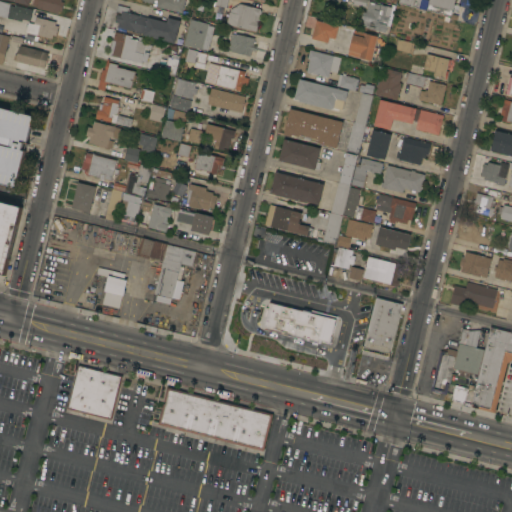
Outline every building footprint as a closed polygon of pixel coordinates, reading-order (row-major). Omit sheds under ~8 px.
[(61,0),(61,1),(63,2),(61,11),(58,10),(57,13),(37,8),(37,6),(31,5),(32,0),(61,0)] [(184,0),(181,13),(156,6),(157,0),(184,0)] [(261,11),(260,14),(259,15),(261,15),(260,22),(258,22),(256,31),(226,24),(228,13),(223,11),(224,7),(213,4),(214,0),(240,0),(240,4),(259,8),(261,11)] [(454,0),(450,16),(426,10),(428,0),(419,0),(418,8),(398,3),(398,0),(454,0)] [(392,7),(385,33),(361,26),(368,1),(392,7)] [(174,43),(142,35),(143,33),(118,27),(118,30),(116,30),(118,23),(114,22),(116,14),(120,15),(121,12),(116,11),(117,4),(129,7),(128,12),(166,22),(167,17),(180,20),(174,43)] [(18,5),(32,9),(29,21),(19,18),(18,20),(4,16),(7,5),(14,6),(18,5)] [(56,22),(55,24),(58,25),(55,37),(52,36),(52,38),(25,32),(28,22),(33,24),(35,16),(56,22)] [(190,19),(214,25),(209,43),(226,48),(224,56),(207,52),(207,51),(183,45),(190,19)] [(338,25),(335,38),(329,37),(328,42),(312,38),(316,20),(338,25)] [(371,60),(347,54),(353,30),(377,36),(371,60)] [(132,36),(131,38),(137,40),(138,36),(143,38),(142,41),(147,42),(144,51),(148,52),(146,62),(141,60),(141,63),(108,54),(112,40),(115,31),(132,36)] [(2,64),(0,63),(0,33),(9,36),(2,64)] [(235,34),(235,33),(254,38),(252,44),(256,45),(255,50),(252,49),(250,56),(231,51),(231,49),(227,48),(231,33),(235,34)] [(415,43),(412,53),(394,49),(397,38),(415,43)] [(48,52),(44,68),(16,61),(16,60),(13,60),(15,54),(17,55),(20,45),(48,52)] [(167,56),(171,57),(171,54),(170,54),(172,48),(176,49),(175,54),(179,55),(174,75),(163,72),(167,56)] [(206,53),(204,64),(205,64),(204,69),(194,66),(195,63),(184,60),(187,48),(206,53)] [(340,57),(337,72),(329,70),(326,83),(308,79),(309,73),(306,72),(309,59),(307,59),(309,49),(340,57)] [(451,60),(449,65),(447,65),(446,70),(448,71),(446,79),(433,76),(434,72),(423,69),(426,54),(451,60)] [(106,82),(104,90),(97,88),(102,69),(104,70),(107,59),(109,59),(109,62),(117,64),(117,66),(135,71),(134,74),(136,75),(135,80),(132,79),(130,88),(106,82)] [(245,71),(244,76),(248,78),(246,85),(242,84),(240,91),(204,82),(209,62),(245,71)] [(401,72),(399,82),(401,83),(396,100),(374,95),(381,67),(401,72)] [(435,79),(434,82),(445,84),(441,105),(418,99),(420,90),(421,90),(422,87),(405,83),(406,77),(402,76),(403,71),(435,79)] [(342,75),(342,73),(345,74),(345,75),(358,78),(355,90),(336,86),(339,74),(342,75)] [(503,95),(511,96),(511,78),(506,77),(503,95)] [(195,82),(194,87),(197,88),(195,94),(193,94),(191,99),(174,94),(178,78),(195,82)] [(348,91),(345,101),(344,101),(342,110),(333,107),(333,108),(331,108),(331,110),(298,101),(299,100),(294,98),(299,79),(348,91)] [(154,91),(151,102),(139,98),(142,88),(154,91)] [(245,96),(241,112),(207,104),(211,88),(245,96)] [(345,150),(352,122),(354,122),(361,92),(372,95),(357,153),(345,150)] [(191,100),(188,111),(169,106),(172,95),(191,100)] [(95,118),(98,103),(102,104),(104,96),(118,100),(117,106),(119,107),(117,115),(132,118),(130,127),(95,118)] [(443,115),(438,134),(415,129),(417,121),(413,120),(412,123),(393,119),(390,129),(373,125),(380,99),(443,115)] [(511,101),(511,121),(510,121),(509,123),(499,120),(501,112),(498,112),(500,106),(502,107),(504,99),(511,101)] [(152,104),(165,107),(161,122),(148,118),(152,104)] [(0,107),(33,116),(26,143),(23,142),(21,150),(25,151),(15,188),(0,184),(0,107)] [(167,116),(169,108),(186,112),(183,121),(167,116)] [(343,121),(336,148),(317,143),(318,139),(300,135),(299,136),(292,134),(291,136),(283,134),(290,108),(343,121)] [(175,122),(175,125),(183,127),(180,141),(161,136),(165,119),(175,122)] [(123,129),(120,140),(109,137),(108,139),(113,141),(111,148),(109,147),(108,150),(98,147),(98,145),(88,142),(90,136),(85,135),(88,127),(92,128),(94,121),(123,129)] [(235,130),(233,138),(230,138),(228,148),(223,147),(223,150),(213,148),(215,140),(203,138),(207,123),(235,130)] [(202,131),(199,144),(187,140),(190,128),(202,131)] [(372,129),(391,134),(384,160),(366,155),(372,129)] [(511,154),(508,153),(508,152),(499,150),(498,151),(489,149),(490,145),(492,145),(495,134),(493,134),(494,130),(503,132),(502,134),(511,136),(511,154)] [(157,137),(153,153),(141,150),(142,145),(138,144),(141,133),(157,137)] [(419,165),(398,159),(398,158),(395,157),(397,152),(399,153),(404,136),(430,143),(427,157),(421,157),(419,165)] [(320,148),(317,161),(320,162),(318,169),(315,168),(314,169),(278,160),(283,139),(320,148)] [(190,145),(187,157),(176,154),(179,142),(190,145)] [(137,162),(124,159),(126,147),(139,150),(137,162)] [(198,151),(223,157),(223,160),(224,160),(223,164),(222,163),(221,165),(222,165),(221,168),(219,168),(219,169),(218,169),(216,174),(210,173),(211,171),(200,168),(200,170),(194,169),(198,151)] [(342,215),(330,212),(345,152),(357,155),(342,215)] [(84,170),(80,169),(83,160),(84,160),(86,153),(116,160),(111,180),(104,179),(103,181),(99,180),(99,178),(85,174),(83,172),(84,170)] [(382,163),(380,173),(374,172),(373,175),(369,174),(370,171),(367,170),(362,187),(350,184),(355,163),(360,164),(361,157),(382,163)] [(495,184),(495,182),(483,179),(483,176),(480,175),(483,164),(486,164),(487,162),(499,165),(500,162),(509,164),(506,178),(505,177),(503,186),(495,184)] [(112,187),(114,181),(126,185),(128,174),(133,175),(134,173),(137,174),(140,164),(151,167),(147,183),(140,181),(139,185),(146,187),(144,196),(112,187)] [(410,171),(411,170),(414,171),(414,172),(424,174),(420,192),(415,191),(414,193),(411,192),(412,190),(403,187),(402,192),(381,187),(382,185),(380,185),(381,182),(382,182),(387,165),(410,171)] [(151,175),(153,168),(177,174),(175,181),(151,175)] [(323,184),(318,204),(306,201),(306,202),(275,195),(275,193),(270,192),(275,172),(323,184)] [(151,189),(155,177),(170,180),(169,184),(170,185),(166,200),(154,198),(154,199),(145,196),(147,188),(151,189)] [(206,187),(205,190),(212,192),(212,194),(216,195),(213,208),(209,207),(208,210),(201,208),(201,209),(187,206),(188,203),(185,202),(184,206),(170,202),(171,198),(176,199),(181,181),(206,187)] [(90,212),(71,208),(77,182),(96,186),(90,212)] [(358,196),(359,197),(358,201),(357,200),(353,217),(343,214),(350,186),(359,189),(358,196)] [(115,221),(104,218),(111,188),(122,191),(115,221)] [(493,196),(490,207),(493,208),(491,216),(472,211),(474,206),(472,205),(473,199),(474,200),(476,192),(493,196)] [(141,197),(139,204),(140,204),(136,218),(135,217),(134,221),(123,219),(124,215),(118,214),(124,193),(141,197)] [(416,203),(411,220),(408,219),(405,230),(375,223),(377,217),(389,221),(389,219),(388,219),(389,213),(375,209),(376,204),(375,204),(377,197),(378,197),(379,193),(416,203)] [(0,201),(22,207),(5,275),(0,273),(0,201)] [(142,201),(148,202),(146,210),(149,211),(148,214),(149,214),(148,220),(146,219),(145,224),(137,222),(142,201)] [(153,203),(165,206),(166,202),(170,202),(174,204),(173,209),(172,209),(165,232),(147,227),(153,203)] [(511,206),(511,221),(500,218),(501,214),(497,213),(499,206),(502,207),(503,204),(511,206)] [(189,208),(185,221),(175,218),(179,205),(189,208)] [(301,212),(298,223),(309,226),(309,227),(318,230),(316,236),(307,234),(307,235),(265,224),(270,205),(301,212)] [(375,210),(373,222),(354,218),(357,206),(375,210)] [(342,215),(334,245),(318,241),(319,237),(323,238),(329,212),(342,215)] [(373,225),(370,238),(365,237),(364,240),(354,238),(354,239),(350,238),(348,248),(336,245),(338,234),(340,235),(340,233),(344,234),(348,218),(373,225)] [(408,233),(377,227),(374,244),(406,249),(408,233)] [(170,304),(155,300),(156,295),(154,294),(163,260),(149,257),(149,258),(137,255),(142,237),(185,248),(181,263),(180,266),(171,297),(170,304)] [(333,265),(338,246),(352,250),(351,255),(355,256),(353,264),(351,264),(349,263),(347,269),(333,265)] [(185,248),(195,251),(192,266),(181,263),(185,248)] [(491,258),(486,278),(460,271),(461,266),(459,265),(461,256),(463,257),(465,251),(491,258)] [(400,264),(396,279),(399,280),(397,286),(362,277),(367,256),(400,264)] [(495,271),(493,270),(494,266),(496,266),(498,259),(502,260),(503,258),(511,260),(511,281),(493,277),(495,271)] [(360,281),(348,277),(351,264),(364,267),(360,281)] [(183,267),(180,280),(184,281),(179,299),(171,297),(180,266),(183,267)] [(125,273),(124,279),(126,280),(123,295),(121,295),(119,308),(102,304),(105,289),(91,286),(94,274),(96,274),(97,267),(125,273)] [(496,289),(492,308),(464,301),(463,306),(459,305),(459,308),(450,306),(451,303),(449,303),(454,285),(465,288),(467,281),(496,289)] [(302,297),(302,293),(314,296),(313,300),(330,304),(318,348),(279,338),(281,333),(277,332),(287,294),(302,297)] [(388,360),(361,353),(376,297),(402,304),(388,360)] [(494,413),(470,406),(490,327),(511,332),(511,359),(507,362),(494,413)] [(480,330),(476,347),(484,349),(477,374),(469,372),(468,377),(457,375),(459,370),(453,368),(463,329),(468,330),(480,330)] [(440,350),(446,352),(447,348),(456,350),(445,394),(430,390),(440,350)] [(111,420),(66,409),(77,364),(122,375),(111,420)] [(455,385),(467,388),(463,403),(451,399),(455,385)] [(158,424),(163,403),(165,404),(165,402),(163,401),(167,387),(272,414),(263,451),(158,424)]
